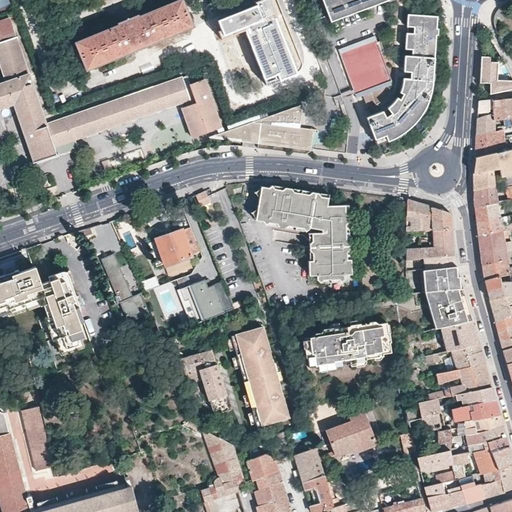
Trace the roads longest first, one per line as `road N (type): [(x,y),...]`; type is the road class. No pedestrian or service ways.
road 1 (residential): [(447,182),(465,215),(511,414)]
road 2 (residential): [(0,236),(212,164)]
road 3 (residential): [(212,164),(385,175)]
road 4 (residential): [(264,310),(212,164)]
